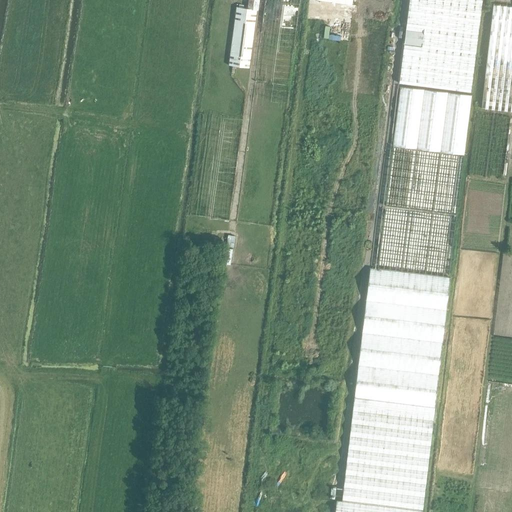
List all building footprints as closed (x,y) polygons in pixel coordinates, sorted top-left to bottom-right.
[(259,0),(249,0),(248,8),(236,7),(228,64),(249,68),(256,9),(258,10),(259,0)] [(300,0),(265,0),(255,80),(289,85),(300,0)] [(470,92),(483,0),(410,0),(399,82),(470,92)] [(511,6),(494,4),(482,108),(511,111),(511,6)] [(464,156),(472,96),(401,86),(393,146),(464,156)] [(234,247),(236,235),(228,234),(226,246),(234,247)] [(232,248),(225,247),(223,263),(230,264),(232,248)] [(423,511),(423,510),(436,407),(435,407),(452,277),(371,267),(355,397),(356,397),(342,500),(337,499),(335,511),(423,511)]
